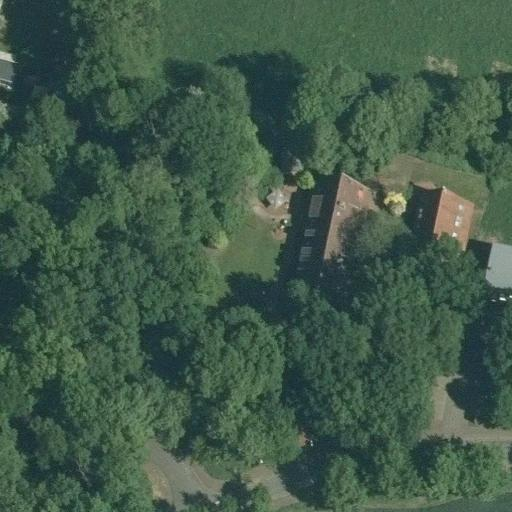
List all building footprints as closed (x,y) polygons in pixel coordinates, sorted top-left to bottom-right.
[(0,62),(0,83),(15,87),(19,69),(0,62)] [(83,86),(58,82),(56,95),(80,99),(83,86)] [(50,93),(35,88),(30,103),(45,108),(50,93)] [(78,102),(53,97),(50,115),(75,119),(78,102)] [(303,151),(281,151),(282,174),(303,174),(303,151)] [(11,156),(0,153),(0,179),(4,180),(11,156)] [(353,186),(335,183),(334,188),(315,184),(311,203),(315,204),(296,298),(342,309),(363,213),(367,214),(370,196),(352,192),(353,186)] [(466,206),(423,197),(405,281),(448,290),(466,206)] [(511,258),(495,255),(486,298),(511,303),(511,258)]
